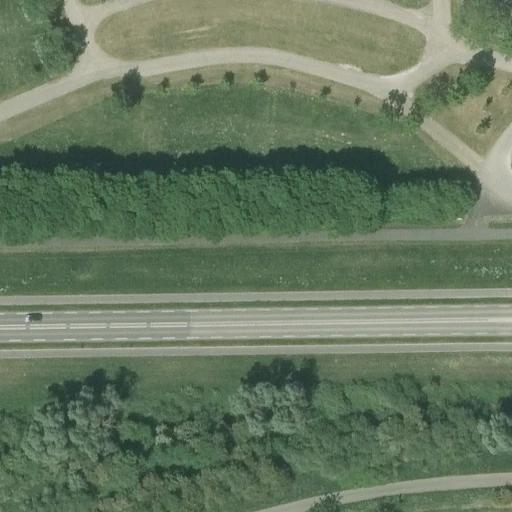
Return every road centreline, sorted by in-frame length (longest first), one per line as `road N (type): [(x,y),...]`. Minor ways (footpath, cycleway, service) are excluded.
road 1 (primary): [(0,328),(481,320)]
road 2 (unclassified): [(283,511),(386,491),(511,480)]
